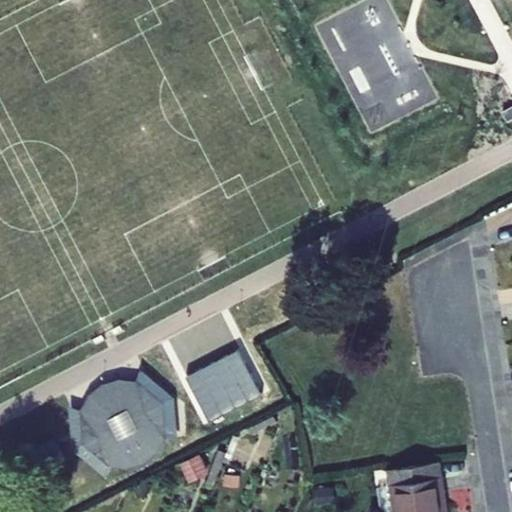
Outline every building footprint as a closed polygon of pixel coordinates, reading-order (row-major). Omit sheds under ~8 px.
[(142,368),(137,385),(161,404),(163,435),(179,440),(176,397),(142,368)] [(113,461),(143,459),(163,435),(161,404),(137,385),(106,387),(86,411),(89,442),(113,461)] [(108,478),(113,461),(89,442),(86,411),(70,405),(74,449),(108,478)] [(200,458),(185,465),(192,478),(206,471),(200,458)] [(440,461),(388,469),(390,485),(378,487),(381,511),(443,511),(440,494),(445,493),(440,461)]
